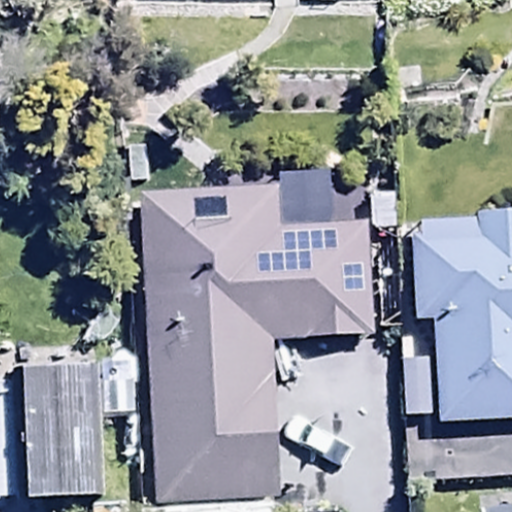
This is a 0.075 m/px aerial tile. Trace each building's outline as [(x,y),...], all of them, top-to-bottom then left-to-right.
[(269,188),(134,191),(144,511),(275,507),(270,343),(368,339),(364,229),(271,232),(269,188)] [(511,203),(483,204),(484,215),(407,217),(409,319),(420,319),(421,362),(403,362),(404,425),(511,423),(511,203)] [(94,369),(15,369),(16,493),(95,492),(94,369)] [(7,380),(0,380),(0,506),(9,506),(7,380)] [(511,511),(511,501),(477,507),(478,511),(511,511)]
